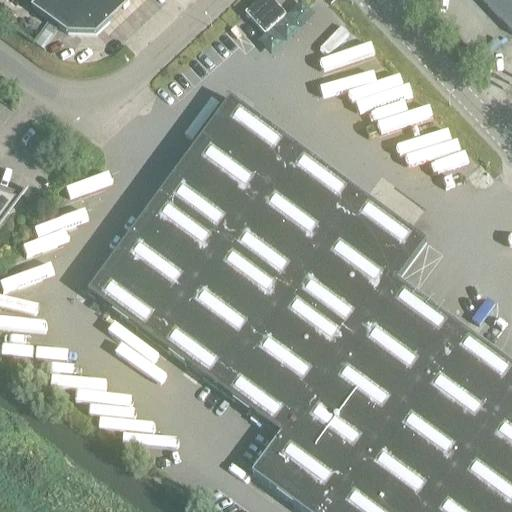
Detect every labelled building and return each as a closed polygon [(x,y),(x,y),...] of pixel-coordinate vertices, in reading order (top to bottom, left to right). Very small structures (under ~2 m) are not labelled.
[(41,0),(43,2),(33,11),(68,36),(96,37),(134,0),(41,0)] [(263,0),(262,0),(242,19),(262,41),(283,22),(263,0)] [(511,0),(478,0),(511,35),(511,0)] [(511,511),(511,368),(460,330),(399,284),(427,246),(232,102),(88,297),(281,439),(252,478),(298,511),(511,511)] [(75,173),(80,166),(74,161),(68,169),(75,173)] [(0,227),(19,202),(0,195),(0,227)]
